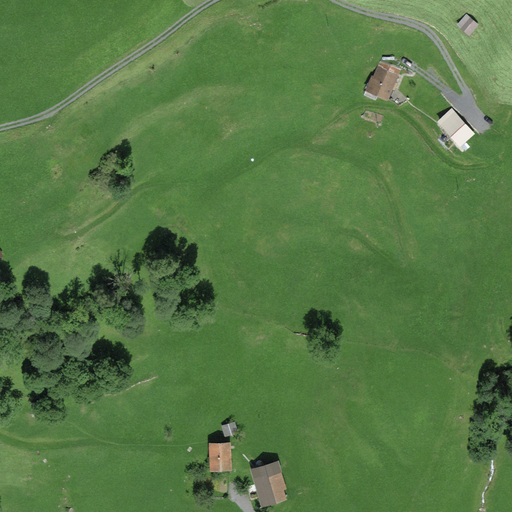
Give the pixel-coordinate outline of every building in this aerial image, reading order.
[(468,16),(458,26),(468,35),(478,25),(468,16)] [(399,76),(376,66),(365,90),(388,100),(399,76)] [(457,112),(443,124),(465,150),(479,138),(457,112)] [(274,217),(257,227),(265,240),(282,230),(274,217)] [(235,422),(222,425),(225,438),(238,435),(235,422)] [(234,445),(211,446),(212,471),(235,470),(234,445)] [(277,462),(252,470),(263,505),(288,497),(277,462)]
